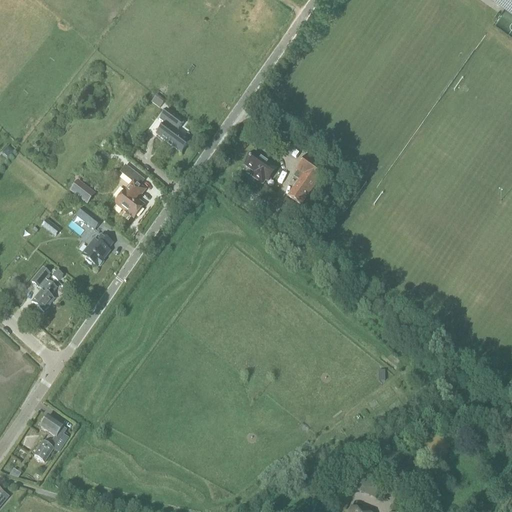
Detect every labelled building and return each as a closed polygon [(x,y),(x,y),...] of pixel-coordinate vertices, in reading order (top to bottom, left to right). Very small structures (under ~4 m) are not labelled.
[(511,0),(495,0),(511,11),(511,0)] [(176,132),(184,122),(167,109),(159,120),(165,124),(157,135),(182,153),(190,142),(177,132),(177,133),(176,132)] [(268,182),(277,169),(254,153),(245,166),(256,173),(253,177),(263,184),(266,180),(268,182)] [(327,170),(308,156),(297,171),(303,175),(288,196),(302,206),(327,170)] [(137,201),(145,191),(140,187),(145,181),(126,166),(120,173),(133,184),(126,192),(125,192),(115,204),(134,219),(144,206),(137,201)] [(94,195),(78,183),(71,192),(86,204),(94,195)] [(280,209),(293,218),(300,209),(286,199),(280,209)] [(86,225),(94,231),(102,222),(93,215),(86,225)] [(42,227),(53,236),(57,230),(46,221),(42,227)] [(97,242),(95,240),(82,256),(87,259),(85,261),(91,266),(93,264),(98,268),(107,255),(105,254),(113,244),(102,235),(97,242)] [(51,275),(43,269),(32,283),(39,289),(42,291),(32,303),(43,313),(55,300),(51,297),(57,290),(46,280),(51,275)] [(58,272),(53,278),(58,282),(63,277),(58,272)] [(40,428),(55,438),(49,447),(43,443),(33,457),(45,464),(62,438),(61,437),(65,431),(62,429),(64,427),(48,416),(40,428)] [(364,467),(360,477),(353,492),(376,502),(382,486),(386,476),(364,467)] [(18,479),(21,475),(13,470),(9,477),(18,479)]
